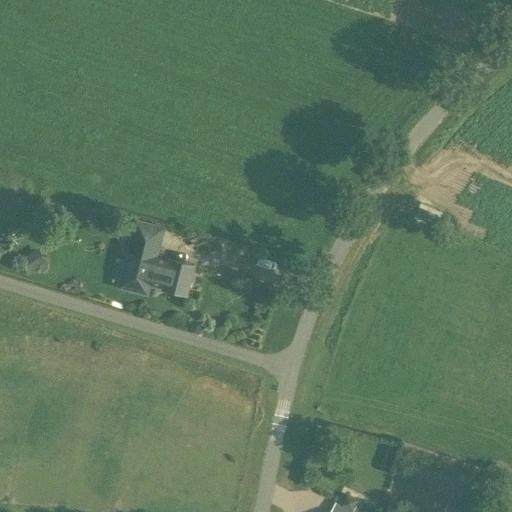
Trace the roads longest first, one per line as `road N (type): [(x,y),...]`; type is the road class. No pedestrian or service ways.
road 1 (unclassified): [(260,511),(292,358),(369,186),(511,46)]
road 2 (unknown): [(0,285),(288,372)]
